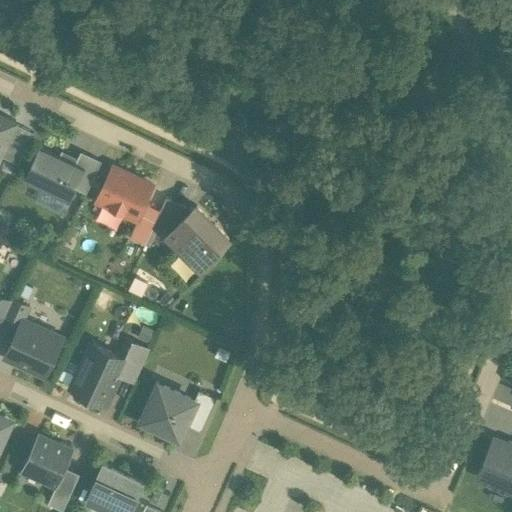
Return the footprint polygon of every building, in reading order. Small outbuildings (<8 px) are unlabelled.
[(511,6),(503,15),(511,25),(511,6)] [(0,155),(1,154),(15,123),(17,120),(6,115),(6,114),(0,111),(0,155)] [(34,131),(15,123),(1,154),(19,163),(34,131)] [(76,162),(40,145),(25,178),(71,199),(76,188),(86,167),(76,162)] [(102,160),(82,150),(76,162),(86,167),(76,188),(87,193),(102,160)] [(154,184),(113,165),(97,199),(138,218),(154,184)] [(193,208),(167,196),(154,226),(169,233),(181,245),(178,248),(202,272),(219,255),(216,251),(230,237),(197,205),(193,208)] [(0,326),(12,300),(0,294),(0,326)] [(30,306),(13,298),(12,300),(0,326),(0,329),(15,336),(23,318),(24,319),(30,306)] [(24,319),(23,318),(15,336),(6,355),(45,373),(62,336),(24,319)] [(150,349),(129,339),(121,356),(126,358),(120,372),(136,380),(150,349)] [(121,356),(94,343),(73,387),(105,402),(120,372),(126,358),(121,356)] [(195,399),(160,382),(143,419),(180,435),(186,423),(197,399),(195,399)] [(200,389),(195,399),(197,399),(186,423),(202,430),(217,397),(200,389)] [(0,416),(0,445),(11,422),(0,416)] [(73,450),(39,434),(23,468),(57,484),(73,450)] [(511,445),(493,438),(478,474),(493,480),(491,484),(507,490),(508,488),(511,489),(511,445)] [(104,464),(89,497),(102,503),(101,505),(114,511),(115,509),(121,511),(129,511),(143,483),(104,464)] [(70,495),(55,488),(51,499),(65,506),(70,495)]
